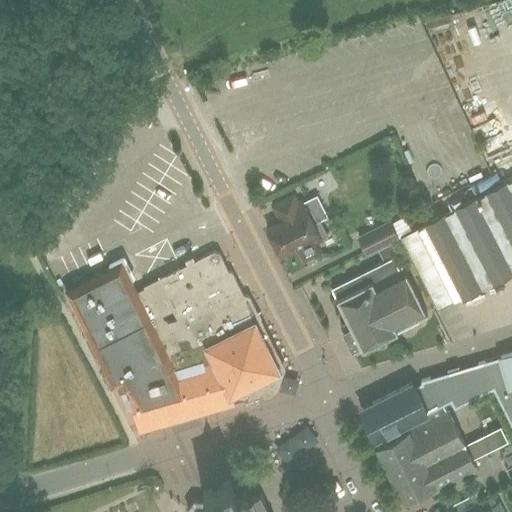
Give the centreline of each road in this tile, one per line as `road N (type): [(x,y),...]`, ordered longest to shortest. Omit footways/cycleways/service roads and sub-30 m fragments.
road 1 (tertiary): [(320,400),(128,0)]
road 2 (unclassified): [(0,499),(320,400)]
road 3 (unknown): [(173,445),(191,487),(270,470),(289,511)]
road 4 (tertiary): [(368,511),(320,400)]
